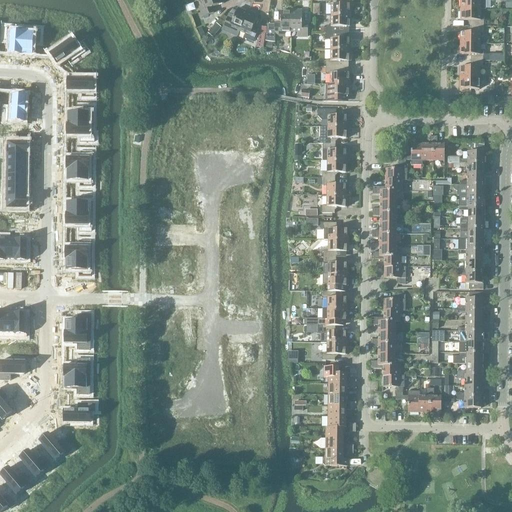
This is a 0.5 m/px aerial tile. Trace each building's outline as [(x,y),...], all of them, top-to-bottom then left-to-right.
[(201,0),(203,6),(199,7),(203,17),(214,13),(212,8),(224,4),(222,0),(201,0)] [(460,0),(461,9),(480,10),(485,10),(485,0),(460,0)] [(331,5),(331,16),(351,16),(351,5),(331,5)] [(240,32),(249,12),(248,12),(248,13),(238,9),(233,20),(228,18),(223,29),(233,33),(233,35),(237,37),(240,32)] [(484,27),(484,20),(484,17),(480,17),(480,10),(461,9),(460,21),(471,21),(471,27),(484,27)] [(285,32),(291,32),(291,11),(291,12),(281,12),(281,24),(275,24),(275,36),(285,36),(285,32)] [(291,11),(291,32),(297,33),(297,37),(308,37),(308,25),(302,25),(302,11),(302,12),(292,12),(292,11),(291,11)] [(249,12),(240,32),(245,34),(244,38),(254,42),(258,31),(253,28),(258,16),(257,17),(248,13),(249,12)] [(326,26),(326,33),(339,33),(339,27),(351,27),(351,16),(331,16),(331,26),(326,26)] [(480,44),(480,37),(484,37),(484,27),(471,27),(471,33),(460,33),(460,44),(480,44)] [(5,28),(4,41),(11,41),(10,54),(21,55),(22,54),(21,54),(23,29),(5,28)] [(23,29),(21,54),(22,54),(32,55),(33,43),(40,43),(40,31),(23,29)] [(331,40),(331,50),(351,51),(351,39),(339,39),(339,33),(326,33),(326,40),(331,40)] [(71,40),(50,54),(57,65),(69,57),(72,62),(86,53),(82,47),(78,49),(71,40)] [(471,61),(484,62),(490,62),(490,55),(484,55),(484,51),(480,51),(480,44),(460,44),(460,55),(471,55),(471,61)] [(326,60),(326,67),(339,68),(339,62),(350,62),(351,51),(331,50),(331,60),(326,60)] [(483,68),(484,62),(471,61),(471,67),(460,67),(460,78),(480,78),(480,68),(483,68)] [(331,75),(330,85),(350,85),(350,74),(339,74),(339,68),(326,67),(326,75),(331,75)] [(480,78),(460,78),(460,89),(479,90),(480,78)] [(68,79),(68,91),(82,92),(82,98),(94,98),(94,91),(93,91),(93,79),(68,79)] [(350,85),(330,85),(326,85),(326,102),(348,102),(348,96),(350,96),(350,85)] [(6,109),(5,122),(12,122),(12,121),(24,122),(25,115),(26,104),(25,104),(26,97),(13,96),(12,110),(6,109)] [(68,124),(68,125),(93,125),(93,107),(81,107),(80,114),(68,113),(68,124)] [(322,121),(328,121),(328,127),(348,128),(348,116),(336,116),(336,110),(317,110),(317,116),(322,121)] [(67,124),(67,136),(73,136),(80,136),(80,143),(95,143),(95,136),(93,136),(93,125),(68,125),(68,124),(67,124)] [(198,127),(197,145),(198,145),(209,145),(209,127),(198,127)] [(209,127),(209,145),(219,145),(219,127),(209,127)] [(219,127),(219,145),(229,146),(230,128),(219,127)] [(328,127),(320,127),(320,144),(323,144),(336,145),(336,139),(348,139),(348,128),(328,127)] [(230,128),(229,146),(239,146),(239,138),(240,138),(240,130),(240,128),(230,128)] [(239,146),(239,148),(250,148),(250,130),(240,130),(240,138),(239,138),(239,146)] [(250,130),(250,148),(259,148),(259,149),(260,149),(260,130),(250,130)] [(260,130),(260,149),(271,149),(272,131),(260,130)] [(422,161),(423,161),(433,161),(434,137),(430,137),(430,145),(422,145),(422,161)] [(437,137),(434,137),(433,161),(444,161),(445,145),(437,145),(437,137)] [(3,143),(3,155),(7,155),(7,154),(26,154),(26,155),(27,155),(27,143),(3,143)] [(336,145),(323,144),(323,162),(327,162),(347,162),(347,151),(336,151),(336,145)] [(423,166),(423,161),(422,161),(422,145),(411,144),(411,157),(399,157),(399,160),(406,161),(411,161),(411,166),(423,166)] [(164,164),(158,164),(158,171),(171,171),(171,164),(186,164),(186,151),(175,151),(175,147),(164,146),(164,164)] [(67,158),(67,170),(67,169),(92,170),(93,152),(80,152),(80,158),(67,158)] [(460,160),(460,164),(484,164),(484,153),(472,153),(468,152),(468,160),(460,160)] [(7,155),(7,165),(26,165),(26,155),(26,154),(7,154),(7,155)] [(406,161),(399,160),(398,169),(386,169),(386,181),(402,181),(407,181),(407,169),(402,169),(402,164),(406,164),(406,161)] [(323,172),(323,179),(335,179),(335,173),(347,173),(347,162),(327,162),(327,172),(323,172)] [(460,164),(460,167),(467,167),(467,175),(484,175),(484,164),(460,164)] [(7,165),(7,176),(26,176),(26,165),(7,165)] [(67,170),(67,181),(80,181),(80,187),(92,187),(92,170),(67,169),(67,170)] [(459,182),(459,185),(484,186),(484,175),(467,175),(467,182),(459,182)] [(7,176),(7,187),(26,187),(26,176),(7,176)] [(190,176),(169,179),(171,190),(192,187),(190,176)] [(327,186),(327,196),(347,196),(347,185),(335,185),(335,179),(323,179),(322,186),(327,186)] [(373,187),(373,191),(397,191),(397,192),(402,192),(402,181),(386,181),(386,188),(373,187)] [(453,185),(453,187),(453,188),(454,190),(455,191),(457,191),(459,191),(459,196),(467,196),(484,197),(484,186),(459,185),(453,185)] [(7,197),(26,198),(26,197),(26,187),(7,187),(7,197)] [(192,187),(171,190),(171,191),(173,200),(193,197),(191,188),(192,187)] [(443,187),(434,187),(434,196),(443,196),(443,187)] [(231,197),(230,197),(230,203),(231,203),(231,211),(238,211),(238,218),(250,218),(250,211),(245,211),(245,189),(231,189),(231,197)] [(380,195),(380,202),(397,202),(397,192),(397,191),(373,191),(373,195),(380,195)] [(347,196),(327,196),(327,206),(322,206),(322,213),(335,214),(335,207),(347,208),(347,196)] [(459,204),(459,207),(484,208),(484,207),(484,197),(467,196),(459,196),(459,204)] [(3,197),(3,209),(26,209),(26,197),(26,198),(7,197),(3,197)] [(67,214),(88,214),(88,215),(92,215),(92,197),(80,197),(79,203),(67,203),(67,214)] [(193,197),(173,200),(174,210),(194,207),(193,197)] [(373,209),(373,213),(397,212),(397,202),(380,202),(380,209),(373,209)] [(194,207),(174,210),(176,221),(196,218),(194,207)] [(459,207),(459,211),(469,211),(469,218),(485,218),(485,208),(485,207),(484,207),(484,208),(459,207)] [(380,217),(380,224),(397,224),(397,212),(373,213),(372,216),(380,217)] [(66,214),(66,225),(79,226),(79,232),(92,232),(92,225),(88,225),(88,215),(88,214),(67,214),(66,214)] [(461,225),(461,229),(485,229),(485,218),(469,218),(461,218),(461,225)] [(246,223),(226,223),(226,235),(231,235),(231,247),(244,247),(244,235),(246,235),(246,223)] [(320,223),(320,230),(324,230),(324,240),(328,240),(348,241),(348,230),(336,229),(337,223),(320,223)] [(372,231),(372,235),(396,235),(397,224),(380,224),(380,231),(372,231)] [(461,233),(460,240),(468,240),(485,240),(485,229),(461,229),(461,233)] [(380,238),(380,246),(396,246),(396,235),(372,235),(372,238),(380,238)] [(15,260),(15,261),(27,261),(27,240),(15,240),(15,241),(16,241),(16,260),(15,260)] [(312,249),(325,249),(325,241),(312,240),(312,249)] [(324,251),(324,258),(336,258),(336,252),(348,252),(348,241),(328,240),(328,251),(324,251)] [(459,247),(459,251),(483,251),(485,251),(485,240),(468,240),(460,240),(459,240),(459,247)] [(5,241),(5,260),(15,260),(16,260),(16,241),(15,241),(6,241),(5,241)] [(66,248),(66,259),(91,259),(92,241),(79,241),(79,248),(66,248)] [(372,253),(372,256),(396,257),(396,256),(396,246),(380,246),(380,253),(372,253)] [(231,247),(226,247),(226,260),(231,260),(231,273),(244,273),(244,260),(246,260),(246,247),(244,247),(231,247)] [(459,251),(459,254),(466,255),(466,262),(483,262),(483,251),(459,251)] [(385,260),(385,267),(401,267),(401,256),(396,256),(396,257),(372,256),(372,260),(385,260)] [(324,258),(324,265),(328,265),(328,275),(348,275),(348,264),(336,264),(336,258),(324,258)] [(66,259),(66,270),(79,270),(79,277),(91,277),(91,259),(66,259)] [(155,261),(155,274),(161,274),(161,287),(172,287),(173,265),(162,265),(162,261),(155,261)] [(172,287),(172,288),(185,288),(185,274),(191,274),(192,261),(184,261),(184,265),(173,265),(172,287)] [(458,269),(458,273),(483,273),(483,262),(466,262),(466,269),(458,269)] [(401,267),(385,267),(385,279),(397,279),(397,285),(406,285),(406,279),(406,267),(401,267)] [(458,273),(458,276),(466,276),(466,284),(470,284),(470,290),(484,290),(484,284),(482,284),(483,273),(458,273)] [(323,285),(323,292),(336,292),(346,292),(346,286),(348,286),(348,275),(328,275),(323,275),(323,285)] [(238,284),(224,284),(224,296),(246,296),(246,285),(250,285),(250,278),(238,278),(238,284)] [(323,292),(323,299),(328,299),(328,309),(347,310),(347,298),(336,298),(336,292),(323,292)] [(384,300),(384,311),(401,312),(405,312),(405,300),(405,294),(397,294),(397,300),(384,300)] [(224,296),(224,308),(238,308),(238,314),(250,314),(250,307),(247,307),(247,296),(246,296),(224,296)] [(458,306),(458,310),(482,310),(482,299),(470,299),(466,299),(466,306),(458,306)] [(318,319),(318,326),(323,326),(335,327),(346,327),(346,321),(347,321),(347,310),(328,309),(322,309),(322,319),(318,319)] [(466,314),(465,321),(482,321),(482,310),(458,310),(458,314),(466,314)] [(371,318),(371,322),(395,322),(400,322),(401,312),(384,311),(384,318),(371,318)] [(14,314),(14,315),(15,315),(15,338),(26,338),(26,314),(14,314)] [(4,315),(4,338),(15,338),(15,315),(14,315),(5,315),(4,315)] [(66,332),(66,333),(91,333),(91,315),(78,315),(78,321),(66,321),(66,332)] [(154,330),(154,343),(161,343),(161,339),(173,339),(173,317),(173,316),(161,316),(161,330),(154,330)] [(173,317),(173,339),(184,339),(184,343),(191,343),(191,330),(184,330),(185,317),(173,317)] [(482,332),(482,321),(465,321),(465,328),(458,328),(457,332),(482,332)] [(379,326),(378,333),(395,333),(395,322),(371,322),(371,325),(379,326)] [(318,326),(318,333),(321,334),(321,344),(327,344),(347,344),(347,333),(335,332),(335,327),(323,326),(318,326)] [(65,332),(65,344),(78,344),(78,350),(90,351),(91,333),(66,333),(66,332),(65,332)] [(460,343),(483,343),(484,332),(482,332),(457,332),(457,335),(460,335),(460,343)] [(371,340),(371,344),(395,344),(395,333),(378,333),(379,340),(371,340)] [(459,354),(483,354),(483,343),(460,343),(459,343),(459,354)] [(322,354),(322,361),(335,361),(335,355),(347,355),(347,344),(327,344),(327,354),(322,354)] [(379,347),(378,355),(395,355),(395,344),(371,344),(371,347),(379,347)] [(239,354),(226,354),(226,366),(248,366),(248,355),(252,355),(252,348),(239,348),(239,354)] [(467,365),(483,365),(483,354),(459,354),(459,357),(453,356),(453,364),(467,365)] [(371,362),(371,365),(395,366),(395,365),(395,355),(378,355),(378,362),(371,362)] [(65,366),(64,378),(65,378),(65,377),(90,378),(90,360),(78,360),(78,366),(65,366)] [(0,380),(11,381),(11,375),(25,375),(25,362),(0,361),(0,380)] [(165,372),(158,383),(175,393),(182,382),(177,380),(184,369),(173,362),(166,373),(165,372)] [(383,369),(383,376),(400,376),(400,365),(395,365),(395,366),(371,365),(371,369),(383,369)] [(481,376),(483,376),(483,365),(467,365),(467,372),(457,372),(457,375),(481,376)] [(226,366),(225,366),(225,378),(239,378),(239,384),(252,384),(252,377),(248,377),(248,366),(226,366)] [(324,367),(324,377),(329,378),(328,385),(346,385),(347,374),(350,374),(350,368),(338,367),(324,367)] [(465,386),(481,387),(481,376),(457,375),(457,379),(465,379),(465,386)] [(404,376),(400,376),(383,376),(383,388),(396,388),(396,400),(399,400),(399,393),(400,393),(400,388),(404,388),(404,376)] [(65,378),(65,389),(77,389),(77,395),(90,395),(90,378),(65,377),(65,378)] [(328,385),(328,395),(346,396),(346,389),(350,389),(350,385),(346,385),(328,385)] [(457,394),(457,397),(481,398),(481,387),(465,386),(465,394),(457,394)] [(0,417),(2,421),(12,412),(3,402),(8,398),(0,388),(0,417)] [(419,413),(430,413),(430,389),(427,389),(426,397),(420,397),(419,397),(419,413)] [(430,389),(430,413),(441,413),(441,397),(434,397),(434,389),(430,389)] [(238,403),(238,416),(258,416),(258,403),(257,403),(257,390),(243,390),(243,403),(238,403)] [(403,393),(400,393),(399,393),(399,400),(408,400),(408,413),(419,413),(419,397),(420,397),(420,392),(408,392),(408,397),(403,397),(403,393)] [(328,395),(328,406),(356,407),(356,402),(346,402),(346,396),(328,395)] [(481,398),(457,397),(457,401),(464,401),(464,409),(481,409),(481,398)] [(64,410),(64,423),(90,423),(90,412),(95,412),(95,405),(78,404),(78,411),(64,410)] [(328,406),(328,417),(346,417),(346,411),(356,411),(356,407),(328,406)] [(328,417),(328,428),(344,428),(346,428),(346,417),(328,417)] [(155,423),(154,441),(166,441),(166,423),(155,423)] [(166,423),(166,441),(176,441),(176,423),(166,423)] [(176,423),(176,441),(186,441),(186,433),(187,433),(187,425),(187,423),(176,423)] [(186,441),(186,443),(196,443),(197,425),(187,425),(187,433),(186,433),(186,441)] [(197,425),(196,443),(207,443),(207,425),(206,425),(197,425)] [(207,425),(207,443),(218,443),(218,425),(207,425)] [(326,428),(326,439),(344,439),(344,428),(328,428),(326,427),(326,428)] [(49,433),(39,442),(56,461),(65,453),(66,454),(71,449),(63,440),(58,444),(49,433)] [(225,443),(224,455),(232,456),(232,450),(253,450),(253,436),(245,436),(239,436),(231,436),(231,443),(225,443)] [(326,439),(326,449),(344,450),(344,439),(326,439)] [(323,459),(323,464),(325,467),(347,467),(347,460),(343,460),(344,450),(326,449),(325,456),(323,459)] [(29,451),(19,459),(36,478),(45,470),(46,471),(51,466),(43,457),(38,461),(29,451)] [(9,467),(0,475),(17,495),(26,487),(26,488),(32,483),(23,474),(18,478),(9,467)] [(0,496),(0,511),(1,511),(8,506),(11,509),(16,505),(8,495),(3,499),(0,496)]
